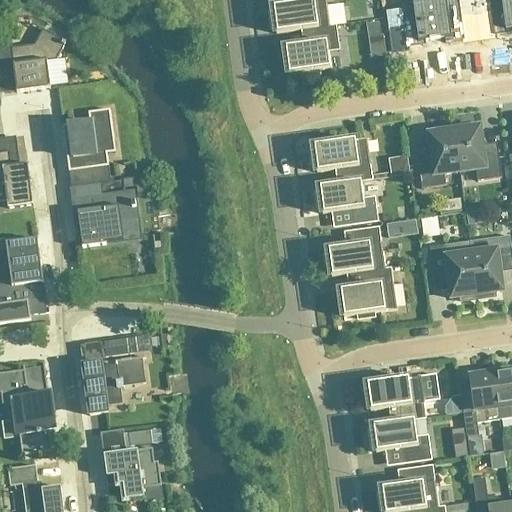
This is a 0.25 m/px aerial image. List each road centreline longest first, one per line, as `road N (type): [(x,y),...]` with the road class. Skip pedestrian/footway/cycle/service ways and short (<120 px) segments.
road 1 (residential): [(511,87),(352,108),(264,136)]
road 2 (residential): [(61,313),(294,325)]
road 3 (residential): [(511,339),(367,359),(316,383)]
road 4 (residential): [(39,117),(61,313)]
road 5 (residential): [(294,325),(264,136)]
road 6 (residential): [(65,348),(82,511)]
road 7 (residential): [(264,136),(247,108),(232,0)]
road 8 (residential): [(346,511),(316,383)]
